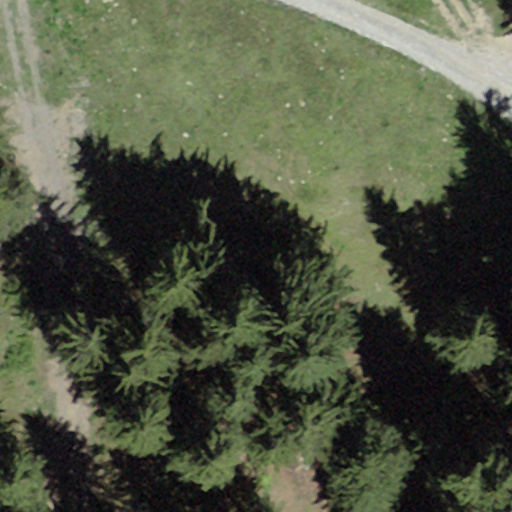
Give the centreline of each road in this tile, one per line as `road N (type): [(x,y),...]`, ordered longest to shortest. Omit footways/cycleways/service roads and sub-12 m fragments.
road 1 (track): [(18,0),(53,229),(66,511)]
road 2 (track): [(311,0),(511,83)]
